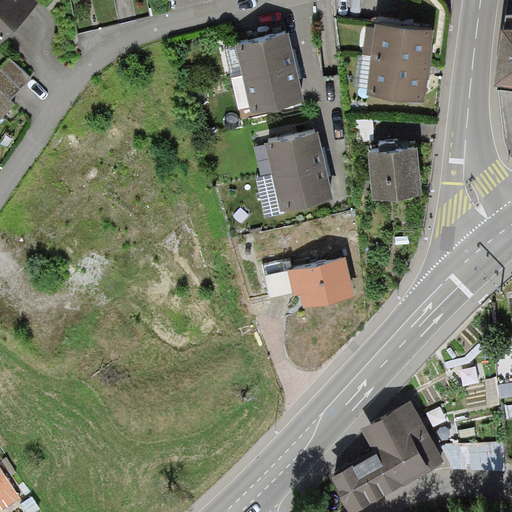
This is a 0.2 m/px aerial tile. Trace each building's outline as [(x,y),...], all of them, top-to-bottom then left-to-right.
[(0,0),(0,32),(32,0),(0,0)] [(511,14),(506,14),(498,84),(511,85),(511,14)] [(434,29),(375,23),(374,28),(366,27),(363,56),(369,56),(365,96),(426,103),(429,81),(432,48),(434,29)] [(286,31),(236,44),(252,109),(303,97),(286,31)] [(318,127),(263,141),(279,206),(335,193),(318,127)] [(418,146),(368,151),(373,200),(423,195),(418,146)] [(346,257),(288,270),(293,292),(293,295),(301,293),(304,306),(355,295),(346,257)] [(293,292),(288,270),(265,275),(270,297),(293,292)] [(511,382),(498,385),(501,400),(511,397),(511,382)] [(348,511),(354,511),(445,461),(424,424),(410,400),(358,430),(371,453),(329,477),(348,511)] [(18,495),(0,466),(0,499),(3,504),(18,495)]
